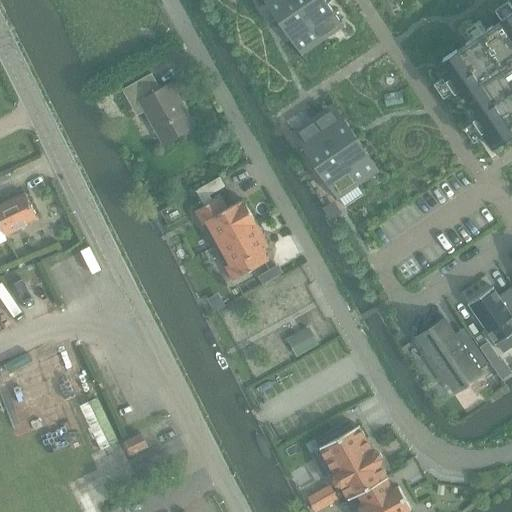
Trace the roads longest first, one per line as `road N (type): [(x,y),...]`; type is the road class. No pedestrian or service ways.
road 1 (residential): [(171,0),(399,411),(423,440),(449,453),(511,448)]
road 2 (unclassified): [(243,511),(38,109)]
road 3 (residential): [(511,239),(409,309)]
